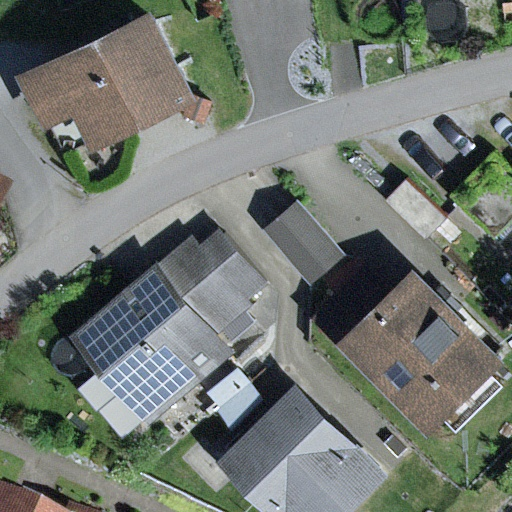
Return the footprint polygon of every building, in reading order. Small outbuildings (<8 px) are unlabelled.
[(157,5),(23,72),(50,127),(78,113),(96,150),(161,118),(203,97),(157,5)] [(511,165),(496,151),(451,195),(496,237),(511,219),(511,165)] [(450,217),(409,177),(388,199),(429,239),(450,217)] [(0,202),(8,187),(0,182),(0,202)] [(348,253),(300,197),(265,227),(313,283),(348,253)] [(196,232),(76,330),(152,422),(241,349),(224,328),(256,302),(252,297),(271,282),(223,224),(203,241),(196,232)] [(398,283),(375,259),(321,310),(434,429),(511,356),(421,262),(398,283)] [(242,364),(209,390),(236,426),(268,397),(242,364)] [(302,377),(220,456),(274,511),(352,511),(395,471),(302,377)] [(51,511),(0,489),(0,511),(51,511)]
